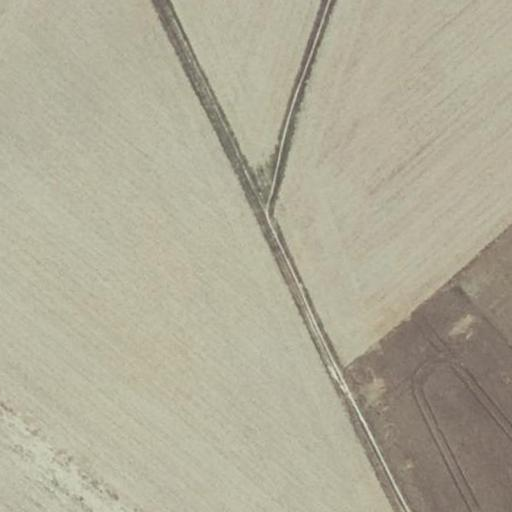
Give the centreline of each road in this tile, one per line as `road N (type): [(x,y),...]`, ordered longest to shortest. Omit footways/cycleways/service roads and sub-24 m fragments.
road 1 (track): [(162,0),(413,511)]
road 2 (track): [(265,209),(334,0)]
